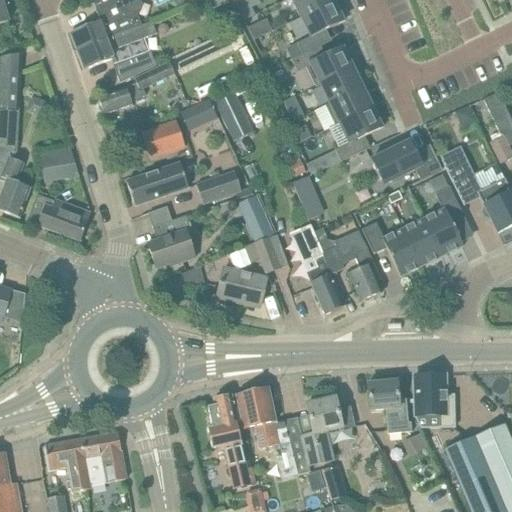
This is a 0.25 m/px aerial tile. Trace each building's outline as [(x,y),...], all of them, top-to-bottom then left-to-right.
[(0,0),(0,24),(9,22),(1,0),(0,0)] [(71,33),(77,50),(119,35),(124,33),(142,26),(137,14),(140,13),(142,6),(139,0),(91,0),(100,22),(89,26),(71,33)] [(219,7),(230,30),(231,31),(239,27),(225,0),(204,0),(209,10),(219,7)] [(243,0),(236,0),(230,3),(240,22),(252,16),(243,0)] [(333,2),(331,0),(292,0),(301,17),(333,2)] [(337,11),(333,2),(301,17),(311,37),(297,44),(302,55),(324,45),(318,34),(345,21),(340,10),(337,11)] [(119,35),(77,50),(85,70),(103,63),(114,60),(111,51),(128,45),(156,35),(152,23),(142,26),(124,33),(119,35)] [(256,24),(246,28),(252,41),(262,36),(256,24)] [(168,65),(135,80),(137,85),(97,98),(103,116),(122,109),(132,105),(130,102),(145,95),(143,92),(143,89),(174,75),(172,70),(228,44),(229,45),(234,42),(255,79),(266,73),(252,46),(249,47),(239,27),(231,31),(230,30),(226,33),(166,61),(168,65)] [(352,69),(348,60),(350,59),(345,48),(318,61),(313,50),(291,60),(297,72),(306,68),(316,87),(320,85),(352,69)] [(114,67),(120,83),(156,66),(151,52),(114,67)] [(0,58),(0,178),(5,180),(0,194),(0,212),(19,220),(31,189),(17,184),(23,165),(13,160),(16,152),(18,112),(22,56),(0,58)] [(329,104),(362,89),(352,69),(320,85),(329,104)] [(325,106),(334,126),(371,108),(362,89),(329,104),(325,106)] [(214,102),(233,143),(254,133),(234,92),(214,102)] [(32,95),(27,111),(46,118),(52,103),(32,95)] [(500,168),(511,161),(511,155),(508,147),(511,144),(511,125),(498,96),(483,103),(498,134),(490,138),(493,144),(489,146),(500,168)] [(295,108),(284,114),(288,124),(300,118),(295,108)] [(334,126),(331,128),(341,148),(335,150),(341,162),(362,152),(357,141),(383,128),(378,117),(376,118),(371,108),(334,126)] [(475,126),(468,109),(454,115),(461,132),(475,126)] [(141,134),(149,160),(184,148),(176,123),(141,134)] [(305,125),(295,130),(301,143),(311,138),(305,125)] [(410,142),(371,161),(383,186),(416,170),(421,181),(442,171),(429,146),(415,153),(410,142)] [(38,171),(41,170),(43,179),(58,176),(57,168),(75,164),(70,149),(38,155),(38,171)] [(441,161),(464,209),(480,201),(477,194),(480,193),(460,152),(441,161)] [(291,165),(290,166),(295,178),(305,173),(299,158),(290,162),(291,165)] [(126,183),(134,207),(188,189),(179,165),(126,183)] [(253,165),(245,169),(250,180),(258,176),(253,165)] [(196,186),(203,205),(240,192),(234,174),(196,186)] [(479,193),(477,194),(480,200),(480,201),(479,207),(485,218),(490,220),(491,222),(492,221),(498,233),(511,226),(511,193),(506,180),(500,183),(494,180),(489,183),(488,189),(482,192),(480,193),(479,193)] [(443,211),(423,221),(441,258),(463,247),(449,218),(461,213),(449,188),(435,195),(443,211)] [(398,192),(387,198),(391,205),(402,199),(398,192)] [(37,227),(80,243),(88,222),(51,209),(54,202),(37,196),(27,222),(37,225),(37,227)] [(254,245),(269,239),(275,237),(257,197),(237,205),(254,245)] [(186,217),(171,222),(152,228),(156,241),(147,244),(156,270),(178,262),(179,265),(194,259),(185,233),(191,231),(186,217)] [(423,221),(403,230),(421,267),(441,258),(423,221)] [(376,224),(362,231),(374,255),(386,249),(400,278),(421,267),(403,230),(384,240),(376,224)] [(310,226),(289,235),(306,274),(322,312),(328,310),(330,314),(344,308),(330,275),(331,275),(322,254),(318,243),(314,234),(310,226)] [(380,281),(367,250),(358,232),(334,243),(336,247),(322,254),(331,275),(343,270),(342,265),(355,259),(360,270),(348,275),(360,303),(381,294),(376,283),(380,281)] [(254,245),(265,275),(280,269),(269,239),(254,245)] [(181,276),(183,282),(204,285),(200,268),(181,276)] [(217,299),(259,309),(266,280),(224,270),(217,299)] [(0,321),(21,326),(23,301),(0,296),(0,321)] [(414,377),(414,417),(438,418),(437,432),(453,432),(453,400),(444,400),(444,376),(440,376),(414,377)] [(397,382),(367,385),(369,405),(370,411),(385,410),(387,435),(412,433),(411,423),(408,423),(406,400),(398,401),(397,382)] [(267,389),(236,396),(244,430),(255,427),(260,450),(274,446),(289,443),(284,422),(275,424),(267,389)] [(215,407),(208,408),(212,428),(207,430),(212,449),(223,447),(233,490),(254,485),(250,469),(247,469),(230,397),(214,401),(215,407)] [(289,443),(295,466),(297,475),(310,472),(309,467),(332,461),(329,450),(354,444),(350,428),(353,428),(349,409),(338,412),(335,399),(318,402),(318,406),(307,409),(313,435),(302,438),(297,419),(284,422),(289,443)] [(450,496),(462,491),(470,511),(511,511),(511,445),(504,427),(445,452),(452,467),(440,472),(450,496)] [(421,433),(409,438),(416,452),(428,447),(421,433)] [(117,434),(81,440),(89,485),(105,482),(105,484),(126,480),(117,434)] [(45,447),(48,467),(49,470),(50,470),(67,467),(72,493),(89,490),(89,485),(81,440),(45,447)] [(0,454),(0,511),(21,511),(16,485),(10,486),(4,454),(0,454)] [(322,471),(328,491),(327,491),(331,501),(340,498),(337,489),(340,487),(335,467),(322,471)] [(320,472),(307,476),(312,493),(325,489),(320,472)] [(263,511),(258,490),(245,494),(250,511),(263,511)] [(47,500),(49,511),(65,511),(63,497),(47,500)]
